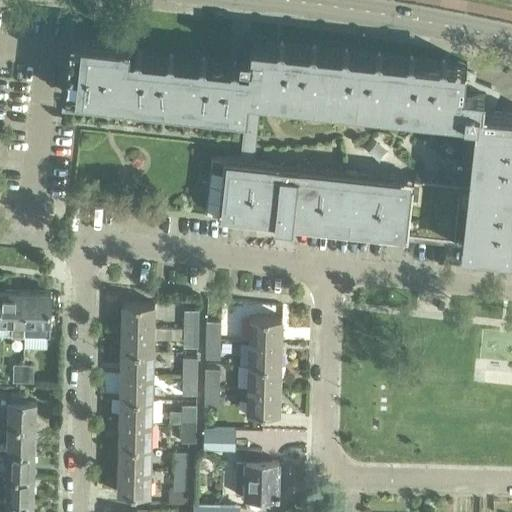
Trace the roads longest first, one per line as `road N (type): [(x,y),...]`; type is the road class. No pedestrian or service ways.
road 1 (residential): [(511,484),(335,473),(327,459),(332,274)]
road 2 (residential): [(79,511),(88,248)]
road 3 (residential): [(332,274),(88,248)]
road 4 (residential): [(0,45),(49,51),(28,236)]
road 5 (secondary): [(511,36),(287,0)]
road 6 (residential): [(511,286),(332,274)]
